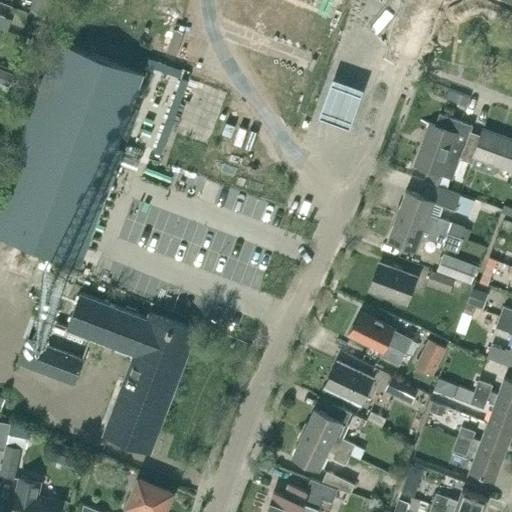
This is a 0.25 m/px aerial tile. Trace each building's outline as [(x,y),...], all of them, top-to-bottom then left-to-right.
[(33,0),(29,12),(39,16),(45,0),(33,0)] [(110,187),(107,186),(115,165),(118,166),(120,160),(118,160),(124,144),(118,142),(145,67),(57,36),(18,145),(17,145),(0,194),(0,234),(80,264),(107,191),(108,192),(110,187)] [(0,68),(0,82),(8,85),(13,74),(0,68)] [(350,83),(337,78),(324,114),(337,119),(346,122),(354,125),(367,89),(359,86),(350,83)] [(470,97),(461,93),(449,90),(446,99),(467,106),(470,97)] [(459,160),(470,132),(472,126),(448,117),(444,129),(431,124),(415,165),(427,170),(423,180),(431,182),(438,185),(442,175),(453,179),(459,160)] [(470,132),(459,160),(472,164),(475,157),(486,161),(483,171),(494,175),(499,173),(501,167),(511,170),(511,140),(483,130),(481,136),(470,132)] [(447,232),(460,237),(464,225),(451,220),(450,222),(436,217),(434,221),(428,219),(434,201),(455,208),(461,193),(431,182),(425,197),(406,190),(398,214),(447,232)] [(447,232),(398,214),(389,239),(417,249),(423,231),(430,233),(428,238),(443,243),(442,245),(458,251),(463,237),(460,237),(447,232)] [(18,247),(8,269),(27,277),(36,255),(18,247)] [(478,265),(443,252),(437,270),(471,283),(478,265)] [(495,264),(487,261),(479,281),(488,284),(495,264)] [(380,263),(370,289),(407,303),(417,277),(380,263)] [(451,290),(451,289),(455,279),(431,270),(427,282),(451,290)] [(483,308),(489,293),(473,287),(467,302),(483,308)] [(80,292),(67,327),(134,352),(103,434),(151,452),(197,330),(149,312),(147,318),(80,292)] [(473,315),(476,307),(467,303),(464,311),(463,311),(456,330),(465,334),(472,315),(473,315)] [(500,316),(511,320),(511,310),(503,307),(500,316)] [(419,343),(393,331),(394,328),(361,312),(350,335),(383,351),(381,355),(400,365),(406,351),(413,354),(419,343)] [(511,320),(500,316),(496,327),(509,332),(511,327),(511,326),(511,345),(511,348),(511,320)] [(84,359),(83,358),(26,337),(16,362),(75,384),(84,359)] [(429,337),(415,365),(433,374),(447,347),(429,337)] [(511,351),(491,344),(487,356),(511,365),(511,351)] [(338,362),(326,386),(361,403),(373,379),(338,362)] [(475,390),(465,387),(464,388),(511,405),(511,378),(505,376),(498,393),(491,390),(492,385),(479,380),(475,390)] [(395,379),(388,392),(413,404),(420,391),(395,379)] [(511,405),(464,388),(465,387),(459,384),(455,395),(471,402),(470,403),(484,408),(486,403),(494,406),(487,423),(511,432),(511,431),(511,405)] [(433,400),(430,410),(442,415),(446,405),(433,400)] [(315,409),(304,432),(351,454),(360,458),(365,449),(356,445),(342,438),(349,424),(346,423),(351,412),(332,403),(326,414),(315,409)] [(371,410),(366,419),(382,426),(386,417),(371,410)] [(503,455),(511,432),(487,423),(481,440),(474,437),(475,432),(461,427),(457,438),(503,455)] [(26,447),(30,430),(11,426),(8,443),(26,447)] [(351,454),(304,432),(293,455),(320,468),(328,450),(335,454),(333,458),(346,464),(351,454)] [(503,455),(457,438),(453,450),(467,455),(468,450),(476,453),(470,470),(494,479),(503,455)] [(57,441),(51,457),(73,466),(80,450),(57,441)] [(6,443),(0,474),(14,477),(21,447),(6,443)] [(97,466),(101,455),(88,450),(84,461),(86,462),(97,466)] [(327,470),(322,481),(351,492),(355,483),(327,470)] [(20,478),(12,511),(58,511),(60,501),(38,496),(41,483),(20,478)] [(139,478),(124,511),(163,511),(172,492),(139,478)] [(274,491),(266,511),(317,511),(323,496),(336,501),(341,488),(311,478),(306,490),(289,484),(285,495),(274,491)] [(406,478),(402,491),(413,496),(418,482),(406,478)] [(432,505),(452,511),(482,511),(488,498),(463,489),(456,506),(449,503),(451,498),(437,493),(434,502),(432,505)] [(399,498),(393,511),(405,511),(409,502),(399,498)] [(104,511),(83,503),(81,511),(104,511)]
